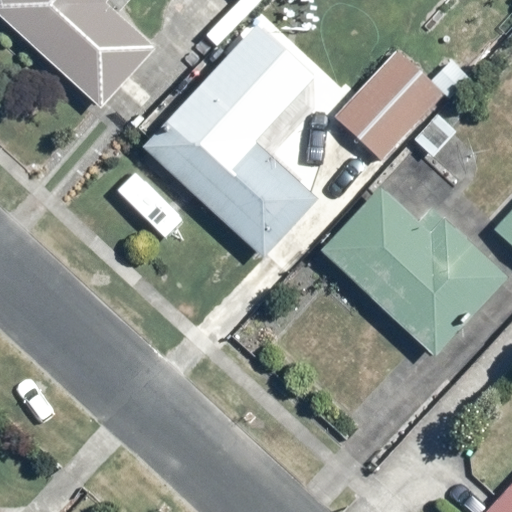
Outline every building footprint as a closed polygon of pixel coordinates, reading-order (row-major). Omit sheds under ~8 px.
[(0,0),(0,12),(103,107),(142,64),(158,47),(141,32),(106,0),(0,0)] [(442,93),(396,46),(329,112),(375,159),(442,93)] [(146,147),(190,186),(159,221),(199,257),(230,223),(267,255),(320,197),(217,104),(200,88),(146,147)] [(458,129),(437,112),(413,141),(433,158),(458,129)] [(421,219),(383,185),(325,248),(438,352),(509,275),(433,206),(421,219)] [(511,207),(494,227),(511,243),(511,207)] [(511,511),(511,481),(491,505),(458,474),(436,497),(452,511),(511,511)]
